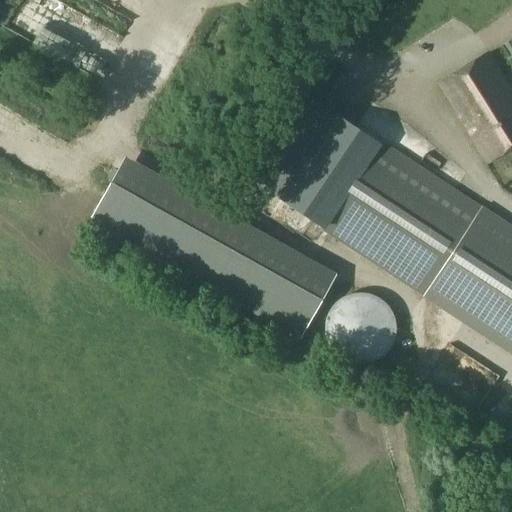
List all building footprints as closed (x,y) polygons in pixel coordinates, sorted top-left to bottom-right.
[(487,163),(511,147),(511,91),(488,54),(440,84),(487,163)] [(511,232),(311,102),(260,179),(511,351),(511,232)] [(337,276),(126,158),(90,221),(301,340),(337,276)] [(327,325),(326,328),(326,331),(327,334),(327,337),(328,340),(329,343),(331,346),(332,349),(334,351),(336,353),(338,356),(341,357),(343,359),(346,361),(349,362),(352,363),(355,364),(358,364),(361,364),(364,364),(367,364),(370,363),(373,363),(375,362),(378,360),(381,359),(383,357),(385,355),(387,353),(389,351),(391,348),(393,346),(394,343),(395,340),(396,337),(396,334),(396,331),(396,328),(396,325),(396,322),(395,319),(394,316),(393,314),(391,311),(390,309),(388,306),(386,304),(383,302),(381,300),(379,299),(378,298),(377,298),(375,297),(374,297),(373,296),(372,296),(369,295),(366,295),(363,294),(360,294),(357,295),(354,295),(351,296),(348,297),(345,298),(343,300),(340,302),(338,304),(336,306),(334,308),(332,311),(330,313),(329,316),(328,319),(327,322),(327,325)] [(456,379),(456,392),(472,393),(473,380),(463,380),(464,363),(438,362),(438,379),(456,379)]
